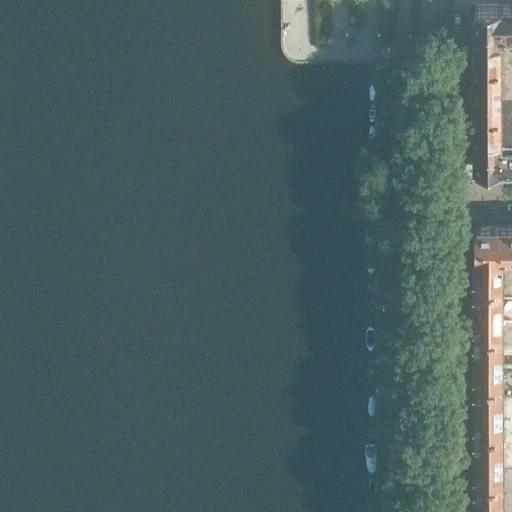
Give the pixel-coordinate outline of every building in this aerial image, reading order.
[(511,29),(511,3),(474,4),(474,35),(500,35),(500,29),(511,29)] [(511,29),(500,29),(500,35),(474,35),(474,59),(511,59),(511,29)] [(511,83),(511,59),(474,59),(474,84),(511,83)] [(511,83),(474,84),(475,108),(511,108),(511,83)] [(511,138),(511,108),(475,108),(475,132),(501,132),(501,138),(511,138)] [(511,163),(511,138),(501,138),(501,132),(475,132),(475,164),(511,163)] [(511,248),(511,223),(475,223),(475,255),(500,255),(500,249),(511,248)] [(511,248),(500,249),(500,255),(475,255),(475,279),(511,279),(511,248)] [(511,303),(511,279),(475,279),(475,304),(511,303)] [(511,328),(511,303),(475,304),(475,328),(511,328)] [(511,352),(511,328),(475,328),(475,353),(511,352)] [(511,377),(511,352),(475,353),(475,377),(511,377)] [(511,401),(511,377),(475,377),(476,402),(511,401)] [(511,426),(511,401),(476,402),(476,426),(511,426)] [(511,450),(511,426),(476,426),(476,451),(511,450)] [(511,474),(511,450),(476,451),(476,475),(511,474)] [(511,499),(511,474),(476,475),(476,499),(511,499)] [(511,511),(511,499),(476,499),(475,511),(511,511)]
